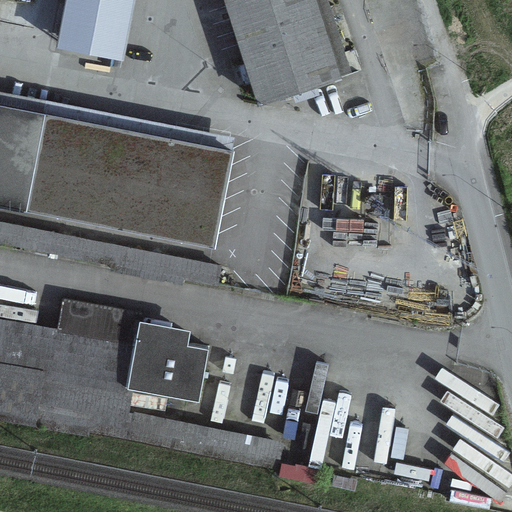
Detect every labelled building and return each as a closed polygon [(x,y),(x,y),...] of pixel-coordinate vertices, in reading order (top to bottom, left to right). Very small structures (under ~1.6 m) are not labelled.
[(133,0),(63,0),(56,39),(124,53),(133,0)] [(226,0),(246,60),(237,62),(244,83),(251,80),(259,103),(293,92),(295,99),(320,91),(318,85),(340,78),(339,72),(352,68),(330,0),(226,0)] [(0,198),(26,204),(47,95),(0,86),(0,198)] [(235,131),(47,95),(26,204),(216,240),(235,142),(233,142),(235,131)] [(0,241),(110,263),(110,268),(183,282),(183,277),(218,283),(222,262),(0,218),(0,241)] [(58,325),(0,314),(0,420),(278,470),(284,437),(129,409),(134,386),(199,398),(209,343),(188,339),(191,323),(143,315),(144,308),(64,293),(58,325)] [(441,493),(474,500),(481,465),(449,458),(441,493)]
